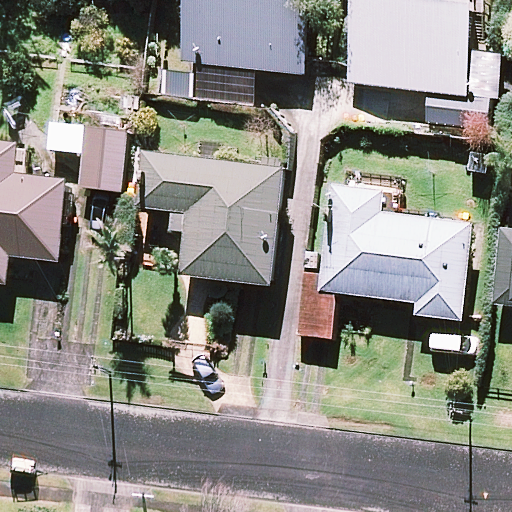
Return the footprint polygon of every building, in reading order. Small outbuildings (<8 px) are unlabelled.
[(307,76),(313,0),(189,0),(185,66),(307,76)] [(359,0),(352,86),(432,93),(430,125),(489,130),(492,102),(470,100),(478,14),(478,0),(359,0)] [(130,135),(55,127),(52,151),(89,155),(85,186),(124,190),(130,135)] [(22,149),(0,147),(0,284),(30,287),(32,260),(64,263),(70,179),(20,175),(22,149)] [(290,170),(148,155),(142,211),(177,214),(175,233),(191,235),(186,280),(277,289),(290,170)] [(386,218),(388,196),(337,192),(328,297),(421,304),(419,317),(467,321),(475,226),(386,218)] [(511,233),(506,233),(499,306),(511,307),(511,233)] [(336,339),(338,300),(307,299),(305,338),(336,339)]
